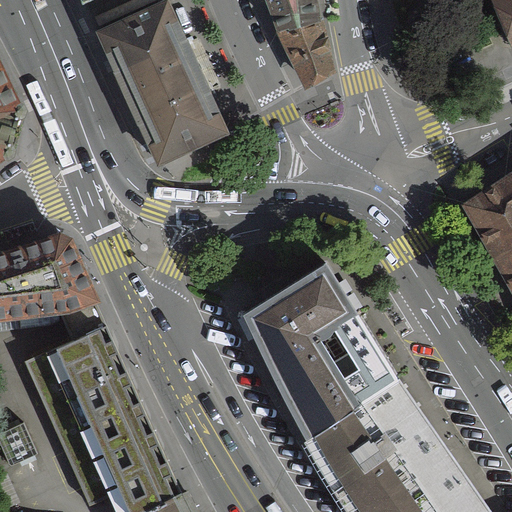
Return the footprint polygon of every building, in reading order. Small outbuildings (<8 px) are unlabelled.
[(274,39),(318,24),(315,5),(314,0),(261,0),(265,10),(274,39)] [(511,0),(478,0),(504,61),(511,57),(511,0)] [(223,130),(166,9),(104,35),(161,158),(223,130)] [(274,39),(299,93),(330,80),(326,65),(318,24),(274,39)] [(433,48),(445,71),(470,58),(465,47),(459,35),(433,48)] [(31,97),(19,73),(0,37),(0,158),(21,145),(31,97)] [(511,182),(462,212),(492,267),(511,302),(511,182)] [(66,229),(0,252),(0,326),(71,315),(69,302),(102,297),(76,232),(66,229)] [(307,434),(395,375),(324,262),(244,309),(307,434)] [(107,311),(102,297),(69,302),(71,315),(73,323),(76,331),(110,317),(107,311)] [(110,317),(76,331),(54,341),(57,348),(32,359),(92,499),(119,487),(129,509),(182,486),(110,317)] [(395,375),(307,434),(340,492),(353,511),(486,511),(432,430),(395,375)] [(27,421),(0,432),(0,433),(14,465),(41,452),(27,421)] [(129,509),(130,511),(197,511),(182,486),(129,509)]
